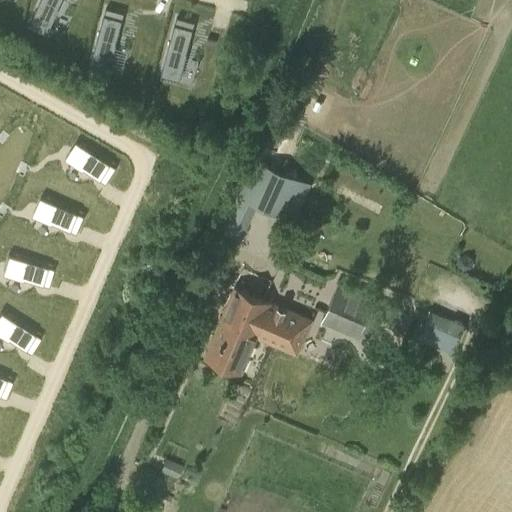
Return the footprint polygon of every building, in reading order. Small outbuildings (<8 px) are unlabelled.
[(40,0),(30,23),(48,31),(58,8),(57,8),(61,0),(40,0)] [(104,15),(90,63),(110,68),(116,44),(115,44),(122,20),(124,13),(106,8),(104,15)] [(175,24),(161,72),(180,77),(187,53),(186,53),(193,29),(194,22),(176,17),(175,24)] [(115,167),(75,141),(64,158),(82,169),(83,168),(105,183),(115,167)] [(311,184),(306,182),(253,159),(222,232),(240,239),(241,240),(257,203),(291,218),(296,220),(311,184)] [(84,215),(40,196),(32,214),(51,223),(51,221),(76,232),(84,215)] [(54,268),(7,253),(2,272),(22,278),(22,277),(48,285),(54,268)] [(338,283),(322,323),(371,342),(389,303),(338,283)] [(257,337),(298,354),(312,319),(234,287),(205,356),(243,372),(257,337)] [(40,337),(0,310),(0,334),(6,338),(7,337),(30,352),(40,337)] [(428,310),(417,337),(453,352),(464,326),(428,310)] [(12,380),(0,374),(0,394),(5,397),(12,380)]
